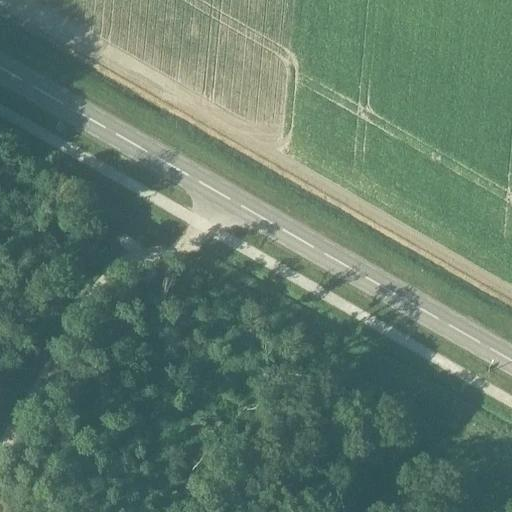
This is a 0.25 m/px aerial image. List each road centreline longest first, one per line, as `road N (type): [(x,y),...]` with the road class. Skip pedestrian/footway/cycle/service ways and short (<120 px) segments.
road 1 (primary): [(511,362),(0,68)]
road 2 (track): [(182,249),(107,273),(0,454)]
